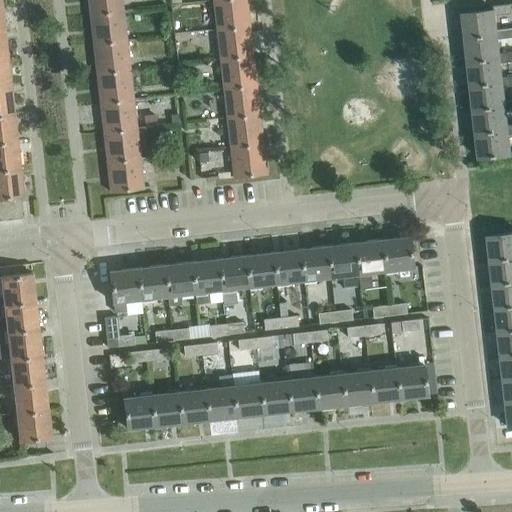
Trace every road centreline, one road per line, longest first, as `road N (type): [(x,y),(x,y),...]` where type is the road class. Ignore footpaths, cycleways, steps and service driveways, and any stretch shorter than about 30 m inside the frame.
road 1 (residential): [(304,212),(450,193),(484,483)]
road 2 (residential): [(90,509),(484,483)]
road 3 (residential): [(90,509),(59,241)]
road 4 (residential): [(46,242),(19,0)]
road 5 (residential): [(58,0),(83,238)]
road 6 (residential): [(83,238),(304,212)]
road 7 (residential): [(304,212),(284,0)]
